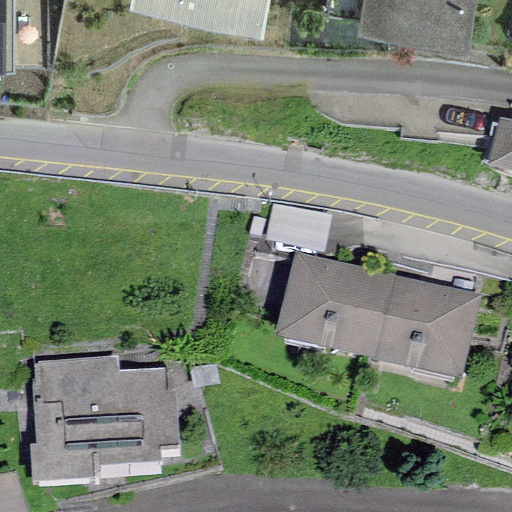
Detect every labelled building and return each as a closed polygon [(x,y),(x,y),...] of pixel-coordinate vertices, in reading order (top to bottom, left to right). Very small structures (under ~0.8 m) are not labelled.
[(267,0),(129,0),(127,14),(259,41),(267,0)] [(361,0),(354,41),(466,60),(475,0),(361,0)] [(511,122),(497,119),(486,166),(511,172),(511,122)] [(373,358),(393,276),(294,253),(274,335),(373,358)] [(479,297),(393,276),(373,358),(459,379),(479,297)] [(38,365),(34,365),(34,380),(31,380),(35,445),(29,445),(31,483),(97,479),(96,465),(159,461),(159,450),(178,449),(174,391),(164,392),(163,370),(117,373),(116,357),(37,361),(38,365)]
